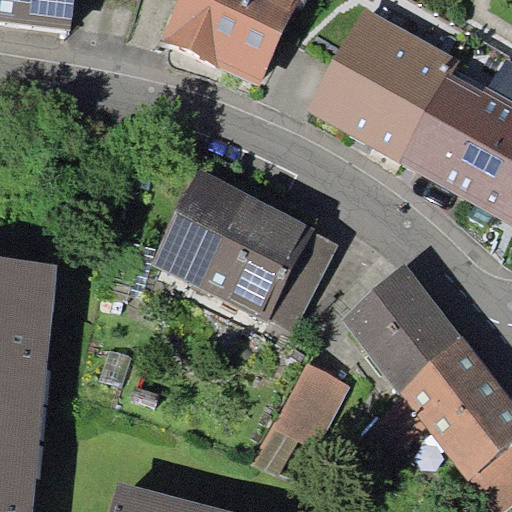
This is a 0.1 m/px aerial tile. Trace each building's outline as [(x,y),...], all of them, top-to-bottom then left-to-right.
[(0,0),(0,22),(71,31),(75,0),(0,0)] [(180,0),(162,40),(260,90),(304,0),(180,0)] [(458,59),(366,9),(309,115),(400,164),(446,80),(458,59)] [(481,100),(446,80),(400,164),(511,225),(511,63),(505,59),(481,100)] [(329,249),(190,180),(145,270),(283,339),(329,249)] [(404,266),(335,324),(401,396),(463,340),(404,266)] [(23,511),(47,280),(0,275),(0,511),(23,511)] [(511,408),(463,340),(401,396),(493,511),(506,511),(511,507),(511,408)] [(416,450),(389,417),(355,444),(382,478),(416,450)] [(174,511),(108,494),(103,511),(174,511)]
